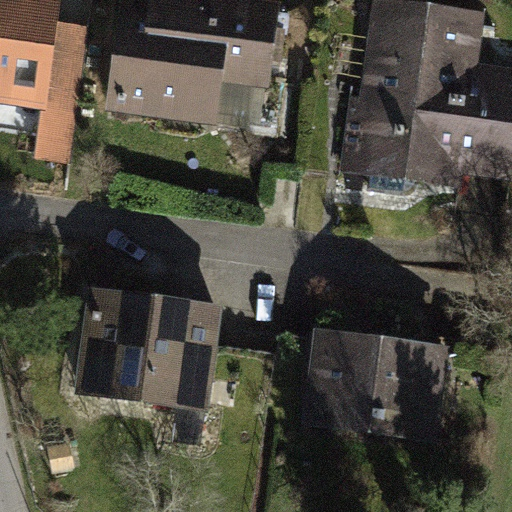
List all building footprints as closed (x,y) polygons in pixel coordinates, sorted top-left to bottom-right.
[(61,0),(0,0),(0,99),(43,105),(35,162),(70,167),(90,26),(58,22),(61,0)] [(269,94),(279,18),(142,0),(127,0),(113,109),(225,123),(229,89),(269,94)] [(481,14),(367,3),(351,173),(511,188),(511,72),(476,69),(481,14)] [(194,409),(211,310),(85,289),(69,388),(194,409)] [(444,347),(311,331),(299,430),(432,445),(444,347)]
